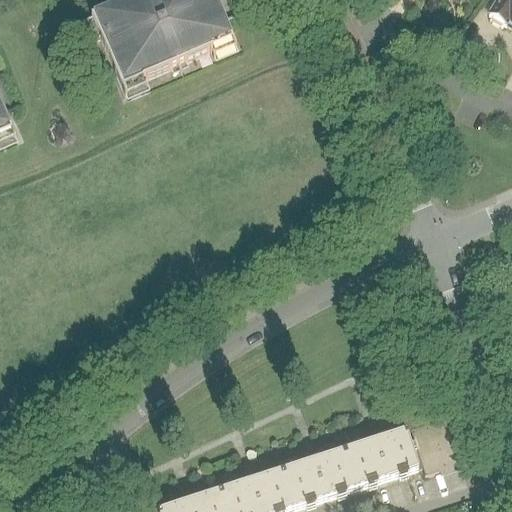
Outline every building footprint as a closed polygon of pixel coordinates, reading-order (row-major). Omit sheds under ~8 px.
[(118,0),(89,13),(90,15),(70,24),(80,46),(86,42),(112,98),(135,88),(132,82),(197,52),(200,58),(222,48),(199,0),(118,0)] [(506,30),(508,28),(511,30),(511,0),(499,0),(488,19),(493,21),(493,24),(500,28),(503,27),(506,30)] [(320,379),(312,362),(324,355),(309,327),(285,339),(309,384),(320,379)] [(420,408),(402,414),(407,431),(426,425),(420,408)] [(418,473),(417,472),(421,471),(423,478),(455,468),(443,431),(411,442),(412,444),(408,445),(404,435),(343,455),(356,493),(418,473)] [(298,511),(356,493),(343,455),(282,475),(293,511),(298,511)] [(293,511),(282,475),(220,495),(225,511),(293,511)] [(225,511),(220,495),(167,511),(225,511)]
